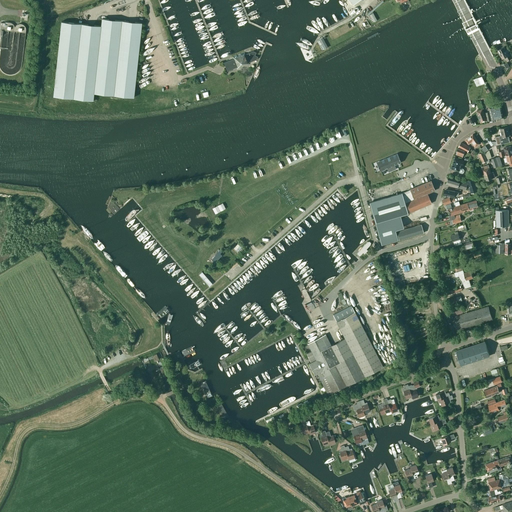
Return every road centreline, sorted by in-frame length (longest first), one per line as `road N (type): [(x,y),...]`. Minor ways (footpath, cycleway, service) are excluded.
road 1 (track): [(97,265),(148,330),(136,352),(99,372),(115,398),(162,400)]
road 2 (unclassified): [(319,511),(235,449),(187,432),(149,372)]
road 3 (track): [(119,399),(68,426),(27,430),(0,495)]
road 4 (residential): [(291,421),(449,363)]
road 5 (residential): [(431,234),(455,141),(511,120)]
road 6 (residential): [(459,496),(464,472),(449,363)]
road 7 (tertiary): [(511,117),(460,0)]
